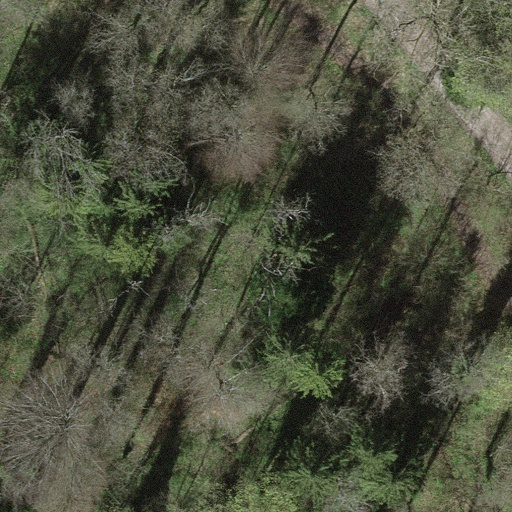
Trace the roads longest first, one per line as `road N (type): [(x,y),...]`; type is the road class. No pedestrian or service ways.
road 1 (unknown): [(511,223),(330,0)]
road 2 (track): [(511,136),(399,0)]
